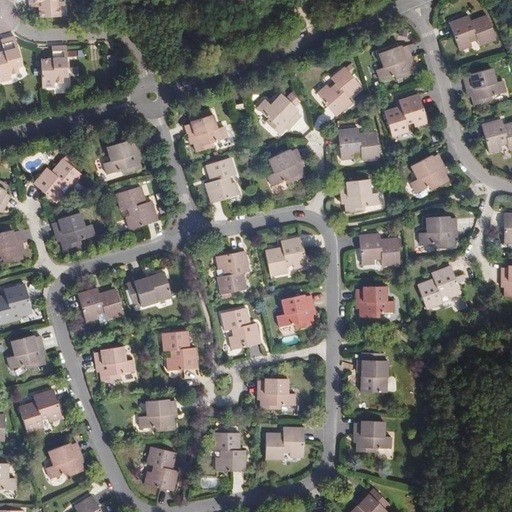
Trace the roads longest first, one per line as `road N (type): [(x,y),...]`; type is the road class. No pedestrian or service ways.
road 1 (residential): [(196,236),(303,214),(320,222),(330,240),(327,458),(316,476),(290,487),(167,511),(142,506),(124,489),(56,301),(77,271),(162,245)]
road 2 (residential): [(414,1),(167,91)]
road 3 (residential): [(511,187),(475,169),(460,146),(414,1)]
road 4 (track): [(456,511),(447,364),(511,346)]
road 5 (residential): [(148,81),(125,37),(42,37),(3,18)]
road 6 (residential): [(138,100),(0,137)]
road 7 (residential): [(196,236),(157,110)]
